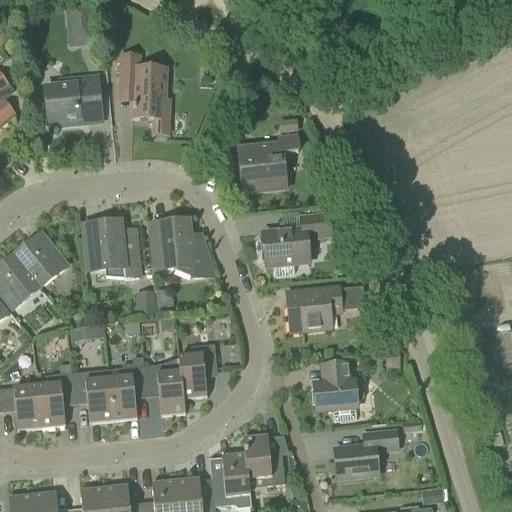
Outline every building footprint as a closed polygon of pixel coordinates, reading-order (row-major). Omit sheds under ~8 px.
[(98,49),(94,3),(64,6),(68,51),(98,49)] [(0,22),(0,39),(8,31),(0,22)] [(0,92),(8,86),(0,75),(0,68),(9,62),(3,54),(0,55),(0,129),(15,119),(0,99),(0,92)] [(120,57),(118,106),(133,106),(132,122),(153,123),(153,138),(169,138),(170,104),(166,104),(167,72),(140,71),(141,58),(120,57)] [(45,91),(49,126),(60,125),(61,129),(101,125),(96,81),(61,85),(61,89),(45,91)] [(297,135),(296,123),(278,125),(280,137),(297,135)] [(300,155),(298,138),(277,140),(277,149),(239,152),(243,197),(286,192),(282,157),(300,155)] [(271,270),(272,279),(276,282),(291,281),(294,277),(293,268),(309,266),(306,244),(332,242),(330,216),(299,219),(300,233),(263,237),(266,270),(271,270)] [(88,274),(101,272),(124,282),(142,280),(137,231),(119,233),(118,227),(84,231),(88,274)] [(156,272),(191,269),(193,285),(213,283),(200,241),(188,243),(187,227),(152,230),(156,272)] [(41,239),(14,260),(39,292),(66,270),(41,239)] [(39,292),(14,260),(0,271),(0,299),(11,314),(39,292)] [(313,306),(287,309),(289,336),(331,332),(330,319),(343,318),(340,288),(311,291),(313,306)] [(171,293),(155,295),(158,319),(174,317),(171,293)] [(136,309),(132,309),(133,321),(156,319),(154,295),(135,297),(136,309)] [(366,301),(368,316),(383,314),(381,299),(366,301)] [(87,330),(89,343),(103,341),(102,328),(87,330)] [(190,360),(177,361),(179,375),(180,375),(182,404),(183,404),(206,401),(203,376),(216,375),(213,350),(189,352),(190,360)] [(385,355),(386,376),(400,375),(399,354),(385,355)] [(156,369),(144,370),(147,402),(158,400),(160,420),(184,418),(183,404),(182,404),(180,375),(179,375),(177,361),(156,369)] [(364,401),(363,393),(357,389),(356,389),(355,381),(352,382),(350,365),(319,368),(321,388),(313,389),(316,415),(333,413),(334,427),(356,425),(355,411),(355,406),(360,405),(364,401)] [(144,370),(109,374),(114,426),(136,424),(134,403),(147,402),(144,370)] [(109,374),(72,377),(76,409),(88,408),(90,428),(114,426),(109,374)] [(48,389),(37,390),(40,433),(65,430),(63,410),(76,409),(72,377),(47,380),(48,389)] [(40,433),(37,390),(0,393),(0,412),(13,411),(16,435),(40,433)] [(402,426),(403,436),(421,435),(420,424),(402,426)] [(361,436),(362,450),(334,453),(337,483),(377,479),(375,457),(399,455),(397,433),(361,436)] [(243,444),(244,457),(245,457),(248,483),(248,493),(284,489),(281,459),(270,461),(268,441),(243,444)] [(211,483),(212,500),(213,511),(214,511),(233,509),(237,511),(241,511),(250,511),(248,493),(248,483),(245,457),(244,457),(221,460),(222,478),(211,480),(211,483)] [(198,482),(175,485),(177,511),(214,511),(213,511),(212,500),(211,483),(198,484),(198,482)] [(152,506),(141,507),(141,511),(177,511),(175,485),(150,487),(152,506)] [(127,490),(103,492),(105,511),(141,511),(141,507),(129,508),(127,490)] [(105,511),(103,492),(79,495),(81,511),(105,511)] [(442,492),(421,495),(422,508),(444,506),(442,492)] [(56,511),(55,496),(32,499),(33,511),(56,511)] [(33,511),(32,499),(8,501),(8,511),(33,511)]
